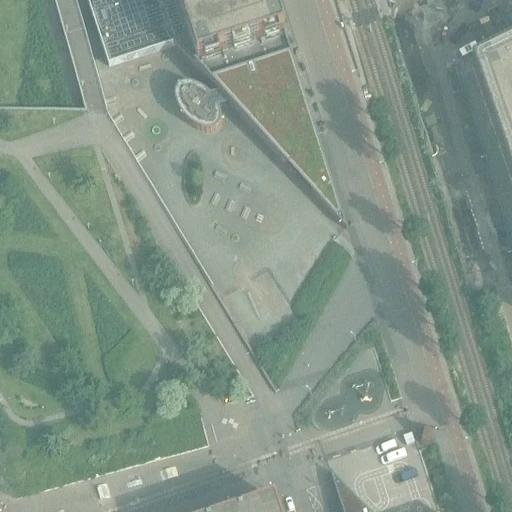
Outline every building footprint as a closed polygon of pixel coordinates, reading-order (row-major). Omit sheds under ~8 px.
[(107,116),(74,0),(53,0),(85,111),(86,116),(107,116)] [(86,0),(108,65),(108,68),(173,47),(179,53),(194,69),(219,95),(211,97),(210,98),(204,92),(199,89),(192,86),(190,86),(187,86),(185,86),(182,87),(180,88),(178,89),(175,93),(174,96),(174,98),(174,101),(174,104),(176,109),(179,115),(181,118),(186,124),(190,127),(193,129),(197,131),(201,133),(205,134),(209,135),(214,133),(215,132),(218,130),(220,127),(221,125),(221,121),(221,118),(220,116),(219,111),(225,109),(230,107),(278,158),(282,162),(285,166),(316,137),(271,0),(86,0)] [(511,51),(472,71),(511,188),(511,51)] [(329,176),(311,193),(346,231),(346,230),(329,176)] [(365,511),(329,473),(341,511),(365,511)] [(278,511),(275,501),(241,511),(278,511)]
